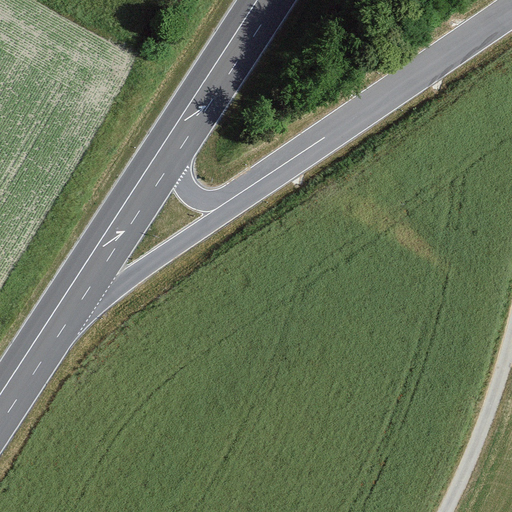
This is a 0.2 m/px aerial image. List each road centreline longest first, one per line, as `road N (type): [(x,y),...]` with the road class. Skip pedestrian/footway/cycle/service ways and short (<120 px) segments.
road 1 (tertiary): [(235,197),(511,9)]
road 2 (tertiary): [(53,328),(208,224),(235,197)]
road 3 (primary): [(169,150),(53,328)]
road 4 (primary): [(269,0),(169,150)]
